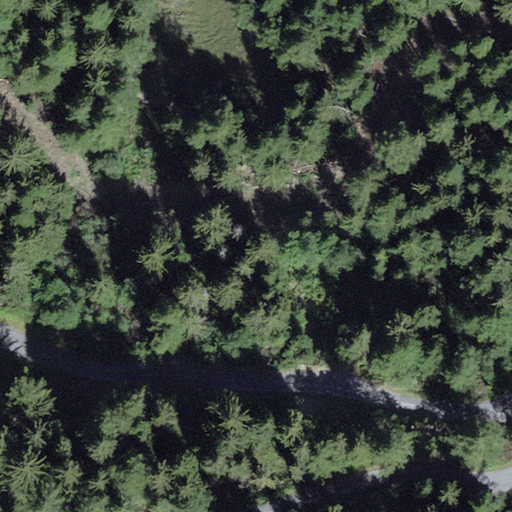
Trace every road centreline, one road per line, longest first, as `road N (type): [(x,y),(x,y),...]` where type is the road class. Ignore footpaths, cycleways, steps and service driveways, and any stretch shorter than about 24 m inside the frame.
road 1 (tertiary): [(0,334),(93,362),(473,410),(511,401)]
road 2 (tertiary): [(511,467),(365,478),(269,511)]
